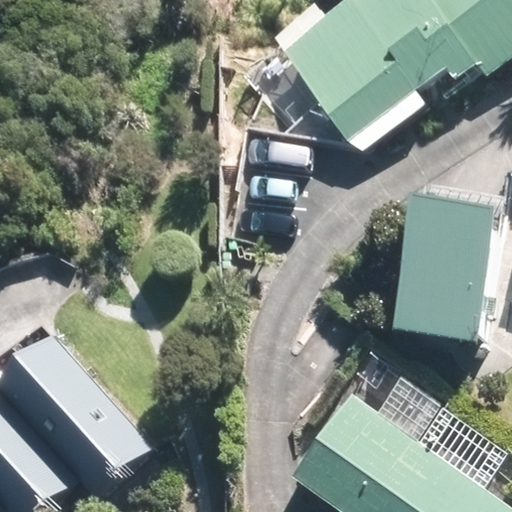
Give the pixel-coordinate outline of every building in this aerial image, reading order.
[(511,78),(511,0),(444,0),(429,12),(496,92),(511,78)] [(452,71),(401,9),(297,94),(348,156),(452,71)] [(489,353),(505,252),(424,240),(408,340),(489,353)] [(87,343),(31,388),(119,496),(175,452),(87,343)] [(15,377),(0,388),(0,472),(32,511),(69,511),(103,486),(15,377)] [(492,511),(352,409),(296,486),(331,511),(492,511)] [(26,511),(0,478),(0,511),(26,511)]
